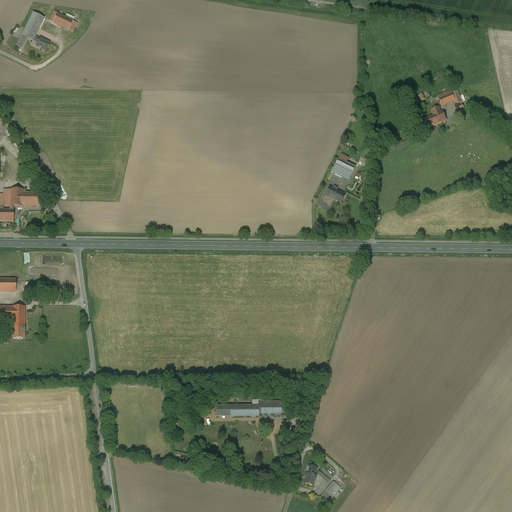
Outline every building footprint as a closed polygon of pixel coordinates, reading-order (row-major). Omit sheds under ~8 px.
[(54,12),(50,21),(73,33),(77,24),(54,12)] [(33,13),(17,46),(22,49),(27,38),(33,41),(35,37),(44,18),(33,13)] [(35,37),(33,41),(38,43),(36,46),(46,51),(50,44),(40,39),(39,39),(35,37)] [(451,91),(438,97),(442,106),(455,101),(452,94),(451,91)] [(458,92),(452,94),(455,101),(457,105),(459,104),(460,107),(464,105),(463,103),(458,92)] [(429,128),(442,122),(444,123),(445,122),(446,119),(446,118),(444,117),(442,112),(441,113),(439,108),(432,111),(434,116),(428,118),(430,122),(427,124),(429,128)] [(339,159),(333,173),(349,181),(356,167),(339,159)] [(330,188),(326,196),(342,203),(346,195),(337,191),(338,189),(334,187),(333,189),(330,188)] [(0,206),(10,207),(14,207),(23,207),(23,206),(44,207),(44,193),(23,193),(23,190),(4,190),(4,194),(0,194),(0,206)] [(0,221),(14,222),(14,210),(14,207),(10,207),(10,210),(3,210),(3,208),(0,207),(0,221)] [(0,279),(0,291),(16,292),(16,280),(0,279)] [(12,307),(0,307),(0,320),(12,321),(12,324),(25,324),(25,307),(12,307)] [(25,324),(12,324),(12,339),(25,339),(25,324)] [(258,405),(216,406),(216,418),(259,417),(259,414),(272,413),(272,407),(282,407),(282,401),(258,401),(258,405)] [(307,474),(304,484),(313,487),(317,476),(314,475),(316,469),(308,466),(305,473),(307,474)] [(322,468),(317,474),(328,483),(333,477),(322,468)]
